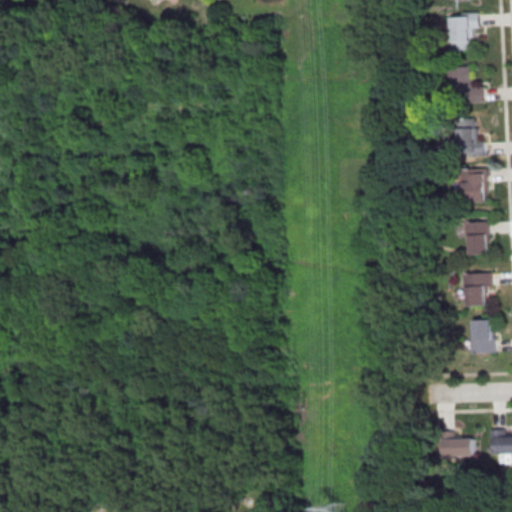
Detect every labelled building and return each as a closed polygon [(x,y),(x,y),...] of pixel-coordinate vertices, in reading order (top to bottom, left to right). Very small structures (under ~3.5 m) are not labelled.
[(455,14),(456,50),(473,50),(473,37),(476,36),(475,27),(480,27),(480,13),(455,14)] [(448,67),(450,99),(470,98),(470,103),(486,102),(485,86),(473,87),(472,66),(448,67)] [(487,155),(487,136),(479,136),(479,118),(460,118),(460,155),(487,155)] [(465,168),(466,202),(487,201),(487,190),(491,190),(490,167),(465,168)] [(470,254),(492,254),(492,220),(470,220),(470,254)] [(467,272),(467,305),(494,305),(493,272),(467,272)] [(498,319),(476,319),(476,352),(498,352),(498,319)] [(493,428),(493,452),(511,450),(511,433),(507,434),(507,427),(493,428)] [(441,430),(442,454),(477,453),(476,436),(456,436),(456,430),(441,430)]
